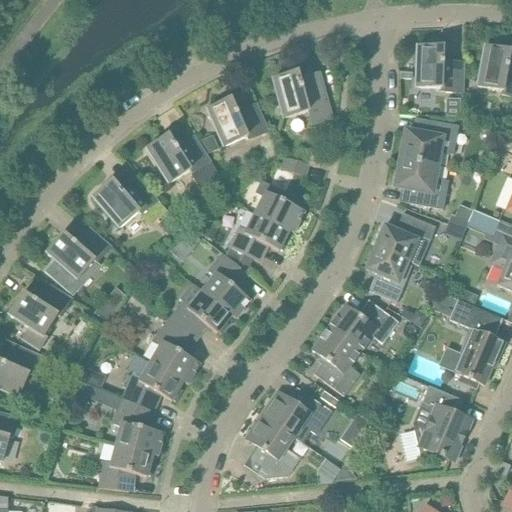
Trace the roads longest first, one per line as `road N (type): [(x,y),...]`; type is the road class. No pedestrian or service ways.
road 1 (residential): [(201,511),(214,454),(239,402),(335,283),(359,228),(376,173),(384,95),(378,19)]
road 2 (residential): [(0,256),(62,175),(145,104),(252,48),(378,19)]
road 3 (residential): [(378,19),(511,18)]
road 4 (residential): [(476,511),(478,466),(511,392)]
